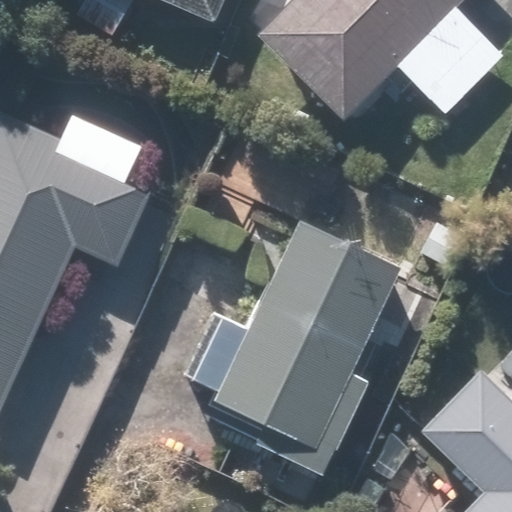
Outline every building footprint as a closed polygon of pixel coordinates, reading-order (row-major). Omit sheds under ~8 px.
[(85,0),(75,27),(111,41),(139,2),(211,29),(221,0),(85,0)] [(497,65),(447,15),(461,0),(293,0),(247,47),(332,131),(389,74),(404,89),(392,102),(417,127),(432,112),(441,121),(497,65)] [(0,404),(68,253),(117,275),(152,197),(124,184),(136,158),(65,126),(53,153),(0,128),(0,404)] [(290,229),(238,334),(211,320),(177,387),(205,401),(200,411),(256,439),(249,454),(318,488),(366,391),(346,381),(395,281),(290,229)] [(511,511),(511,419),(471,378),(406,443),(473,510),(470,511),(511,511)]
